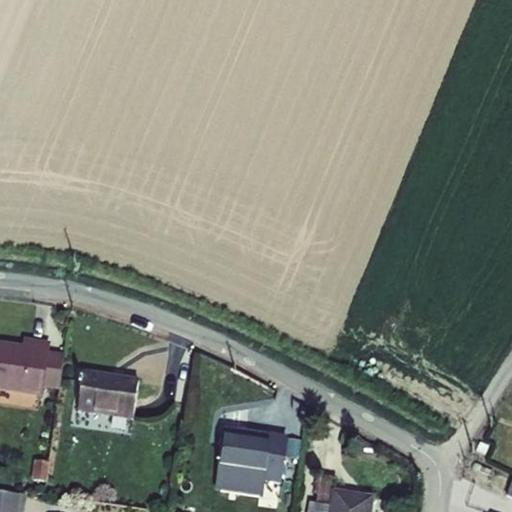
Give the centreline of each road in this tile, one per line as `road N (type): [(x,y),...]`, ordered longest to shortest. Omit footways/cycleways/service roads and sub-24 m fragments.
road 1 (residential): [(435,511),(436,473),(424,451),(242,352),(103,297),(0,278)]
road 2 (track): [(431,459),(459,442),(511,363)]
